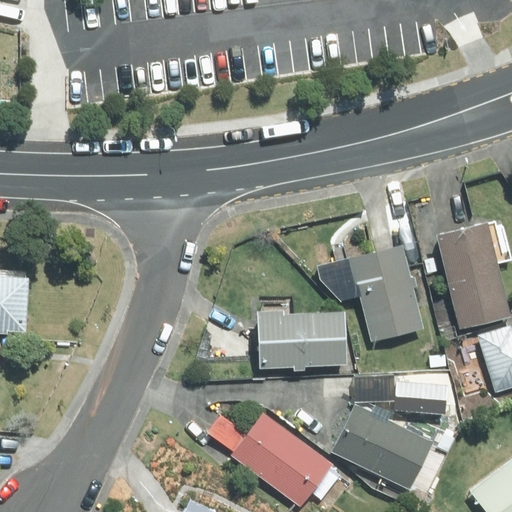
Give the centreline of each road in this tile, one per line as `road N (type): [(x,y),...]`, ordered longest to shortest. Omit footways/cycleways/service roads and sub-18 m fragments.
road 1 (residential): [(48,511),(107,414),(144,330),(163,260),(166,175)]
road 2 (residential): [(511,102),(311,155),(166,175)]
road 3 (residential): [(166,175),(0,173)]
